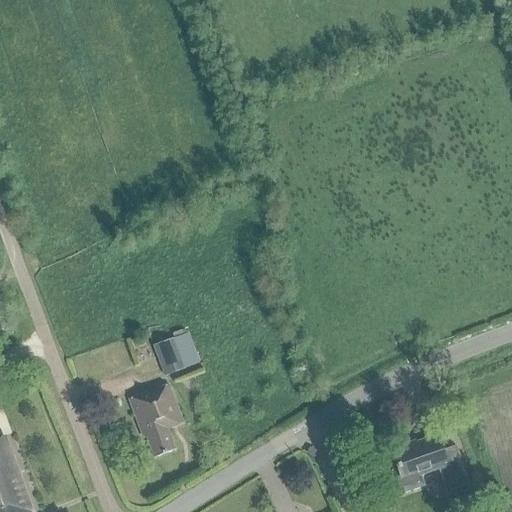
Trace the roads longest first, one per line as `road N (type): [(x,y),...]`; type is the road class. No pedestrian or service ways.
road 1 (unclassified): [(180,511),(295,435),(511,333)]
road 2 (unclassified): [(106,511),(0,229)]
